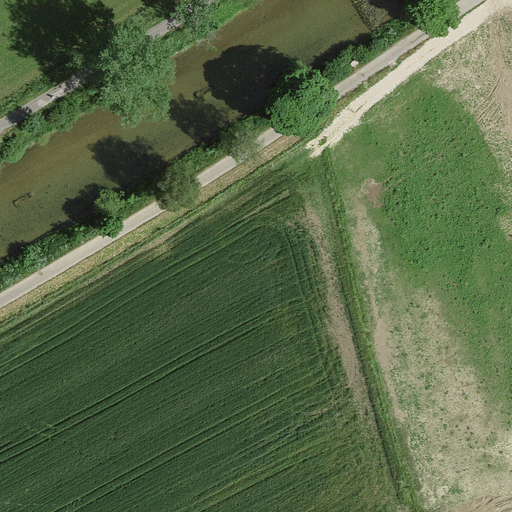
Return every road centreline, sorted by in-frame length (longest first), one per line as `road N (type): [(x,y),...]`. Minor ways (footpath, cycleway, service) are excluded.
road 1 (track): [(0,299),(234,170),(468,0)]
road 2 (track): [(203,0),(0,121)]
